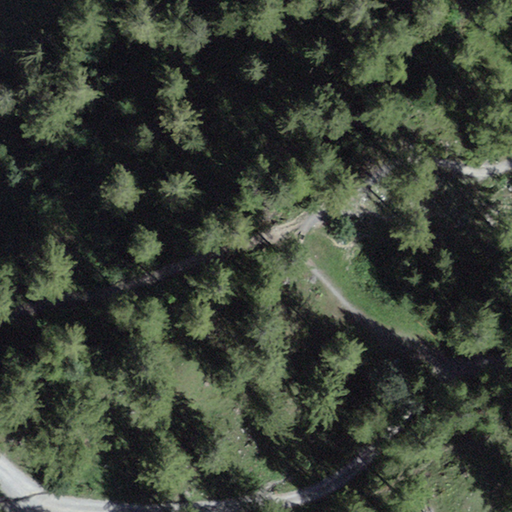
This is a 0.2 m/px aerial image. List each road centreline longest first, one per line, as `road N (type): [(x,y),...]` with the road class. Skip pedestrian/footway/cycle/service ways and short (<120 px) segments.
road 1 (track): [(168,511),(281,503),(328,485),(446,378),(511,371)]
road 2 (track): [(0,467),(74,506),(121,511)]
